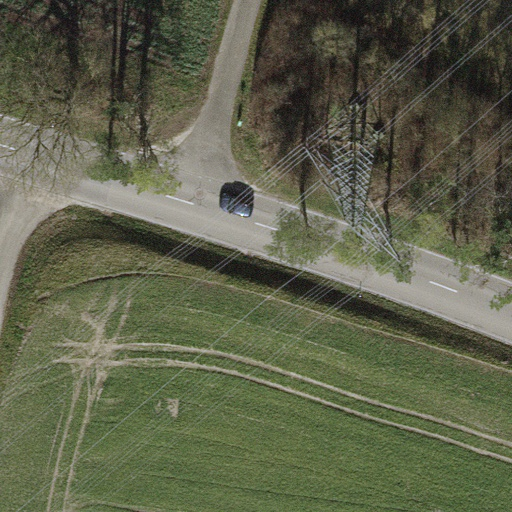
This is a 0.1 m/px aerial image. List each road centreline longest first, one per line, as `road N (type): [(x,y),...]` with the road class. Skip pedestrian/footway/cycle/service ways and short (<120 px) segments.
road 1 (unclassified): [(0,172),(511,329)]
road 2 (track): [(252,0),(187,230)]
